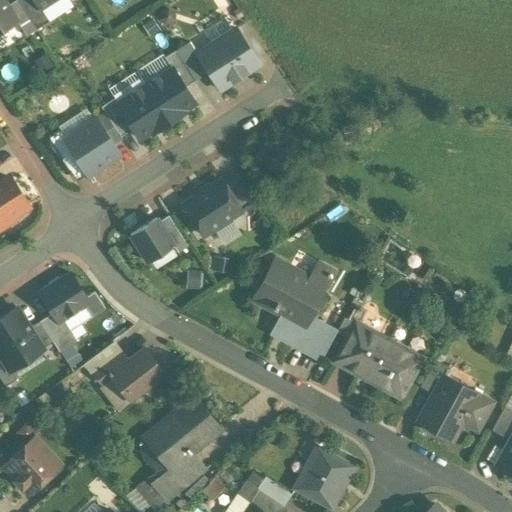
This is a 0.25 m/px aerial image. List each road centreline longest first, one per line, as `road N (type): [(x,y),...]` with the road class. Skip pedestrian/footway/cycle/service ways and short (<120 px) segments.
road 1 (residential): [(417,459),(160,316),(129,294),(72,228)]
road 2 (residential): [(293,89),(72,228)]
road 3 (residential): [(0,113),(72,228)]
